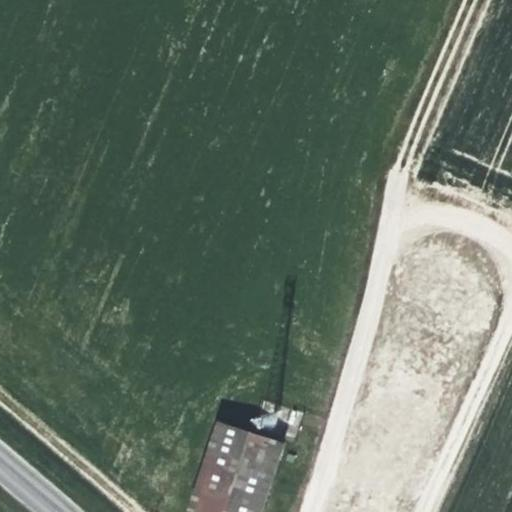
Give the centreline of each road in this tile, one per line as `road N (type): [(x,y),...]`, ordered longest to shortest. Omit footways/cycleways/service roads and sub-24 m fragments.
road 1 (track): [(311,511),(416,133),(473,0)]
road 2 (track): [(126,511),(0,404)]
